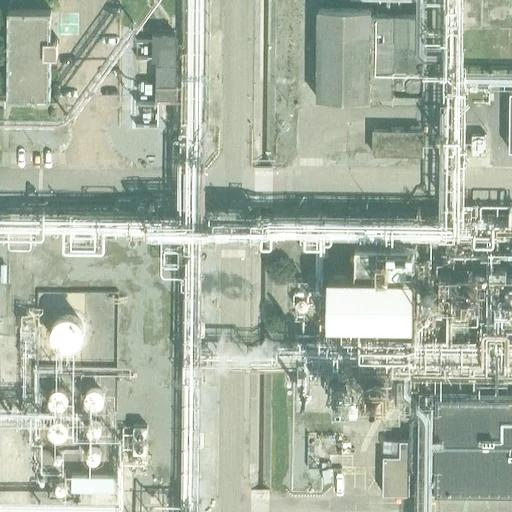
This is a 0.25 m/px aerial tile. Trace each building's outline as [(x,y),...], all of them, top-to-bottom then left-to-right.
[(422,55),(423,14),(370,14),(370,9),(317,8),(317,99),(369,99),(369,97),(391,97),(391,69),(395,69),(395,67),(421,68),(421,55),(422,55)] [(6,97),(50,98),(50,55),(57,55),(57,38),(50,38),(50,9),(7,9),(6,97)] [(162,106),(163,93),(153,92),(154,82),(136,81),(134,104),(162,106)] [(162,125),(162,114),(146,115),(146,113),(136,113),(136,126),(162,125)] [(379,122),(379,152),(410,152),(410,122),(379,122)] [(287,204),(287,218),(335,217),(335,202),(287,204)] [(52,245),(47,262),(70,269),(76,252),(52,245)] [(344,306),(431,308),(432,256),(345,254),(344,306)] [(93,342),(92,301),(61,302),(62,342),(93,342)] [(409,470),(434,470),(434,486),(426,486),(426,493),(511,494),(511,397),(506,397),(506,385),(476,384),(476,397),(472,397),(472,393),(443,392),(443,396),(435,396),(435,399),(409,399),(409,439),(399,439),(399,455),(383,455),(382,493),(408,493),(409,470)] [(127,489),(128,466),(81,464),(80,487),(127,489)]
